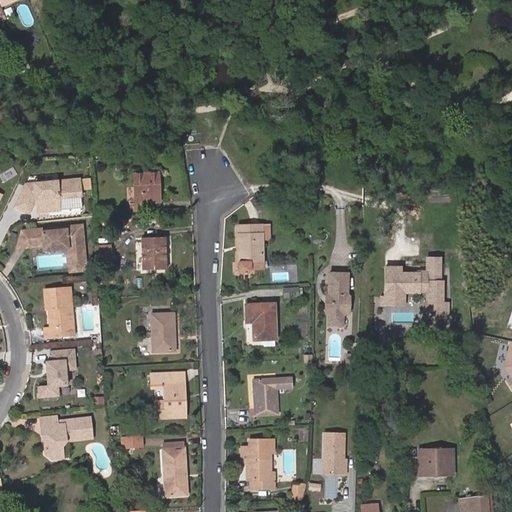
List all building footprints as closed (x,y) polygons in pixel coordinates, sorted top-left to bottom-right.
[(142,202),(150,202),(159,201),(159,172),(133,173),(133,202),(128,202),(128,210),(142,210),(142,202)] [(91,189),(91,178),(83,179),(84,190),(91,189)] [(49,207),(58,206),(58,198),(81,195),(79,179),(26,185),(15,206),(28,212),(33,202),(35,198),(39,198),(39,203),(36,204),(37,212),(49,211),(49,207)] [(82,225),(29,229),(31,246),(43,245),(69,243),(72,271),(86,270),(82,225)] [(262,242),(262,238),(269,238),(269,228),(239,229),(240,265),(239,266),(238,267),(238,268),(238,269),(238,270),(238,271),(238,272),(239,273),(239,274),(240,274),(240,275),(241,276),(242,276),(243,277),(244,277),(245,277),(246,277),(247,277),(248,276),(249,276),(250,275),(251,274),(251,273),(252,273),(252,272),(252,271),(252,268),(252,265),(263,265),(262,242)] [(31,246),(29,229),(21,230),(16,247),(31,246)] [(165,269),(164,236),(141,237),(141,270),(165,269)] [(69,271),(72,271),(69,243),(43,245),(43,249),(67,247),(69,271)] [(111,245),(96,246),(97,260),(112,259),(111,245)] [(350,311),(351,296),(347,294),(347,274),(330,273),(329,292),(331,292),(331,300),(329,299),(327,302),(326,309),(329,312),(329,323),(342,324),(343,312),(346,312),(350,311)] [(68,328),(74,327),(72,287),(46,289),(47,309),(50,308),(53,308),(54,312),(50,316),(51,328),(45,328),(46,337),(69,335),(68,328)] [(381,296),(371,297),(373,310),(382,309),(381,296)] [(247,308),(247,325),(247,326),(252,326),(253,326),(254,343),(255,343),(276,342),(275,307),(247,308)] [(169,344),(170,352),(173,352),(173,315),(151,315),(151,344),(169,344)] [(151,353),(170,352),(169,344),(151,344),(151,353)] [(37,396),(60,395),(60,386),(64,385),(64,369),(77,368),(76,347),(49,348),(50,359),(41,359),(42,385),(36,385),(37,396)] [(153,402),(153,405),(172,405),(171,374),(170,374),(169,373),(152,373),(153,386),(162,385),(163,402),(153,402)] [(172,405),(153,405),(154,419),(184,418),(184,402),(180,402),(179,385),(183,385),(183,374),(171,374),(172,405)] [(253,382),(254,418),(278,417),(276,380),(253,382)] [(57,426),(57,422),(56,416),(40,418),(41,428),(45,427),(48,430),(49,433),(44,438),(45,454),(51,460),(63,458),(62,446),(67,442),(92,439),(90,418),(64,421),(65,425),(57,426)] [(329,459),(328,475),(346,475),(346,459),(344,459),(344,433),(324,432),(323,459),(329,459)] [(122,439),(123,448),(142,447),(142,437),(122,439)] [(270,475),(270,454),(274,454),(274,442),(249,442),(249,449),(249,454),(246,454),(246,467),(246,483),(250,483),(250,492),(274,492),(274,482),(270,482),(270,475)] [(454,447),(419,447),(419,473),(455,473),(454,447)] [(182,448),(161,450),(164,498),(184,496),(183,469),(185,469),(184,448),(182,448)] [(249,449),(241,449),(241,467),(246,467),(246,454),(249,454),(249,449)] [(293,481),(293,498),(305,498),(305,482),(293,481)] [(482,511),(486,511),(485,511),(491,511),(488,488),(483,489),(484,496),(470,497),(471,505),(481,504),(481,511),(482,511)] [(461,511),(481,511),(481,504),(471,505),(470,497),(460,499),(461,511)]
